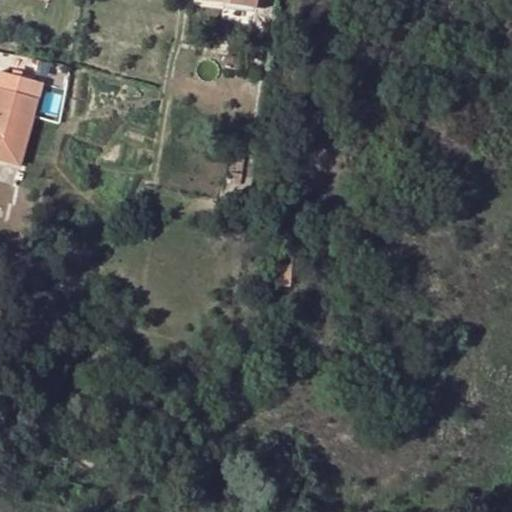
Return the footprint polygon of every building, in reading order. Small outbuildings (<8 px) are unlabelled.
[(223,56),(221,68),(236,72),(238,59),(223,56)] [(42,83),(0,73),(0,118),(5,120),(9,110),(33,117),(42,83)] [(0,160),(21,166),(33,117),(9,110),(5,120),(0,118),(0,160)] [(249,137),(231,135),(229,152),(247,155),(249,137)] [(291,247),(270,246),(269,283),(290,284),(291,247)]
